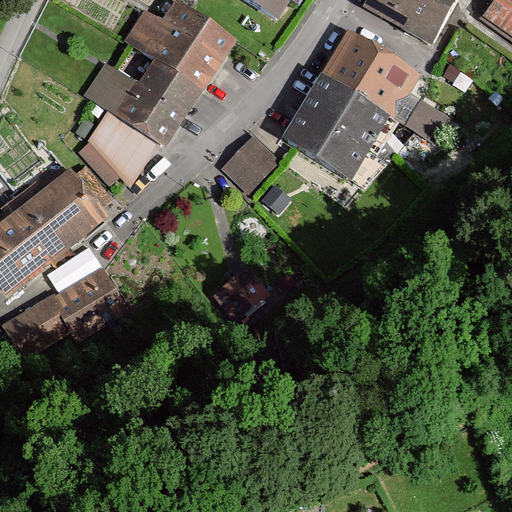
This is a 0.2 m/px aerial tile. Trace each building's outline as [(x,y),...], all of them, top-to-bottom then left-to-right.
[(245,0),(276,19),(288,0),(245,0)] [(451,0),(374,0),(371,9),(434,37),(451,0)] [(511,0),(492,0),(485,13),(511,31),(511,0)] [(203,93),(237,43),(189,9),(172,33),(146,15),(127,41),(155,60),(203,93)] [(347,38),(286,141),(349,178),(411,75),(347,38)] [(84,96),(164,151),(203,93),(155,60),(136,87),(105,66),(84,96)] [(280,160),(252,134),(221,167),(249,193),(280,160)] [(0,293),(6,300),(101,222),(63,177),(0,229),(0,293)] [(129,309),(102,266),(53,297),(74,330),(80,339),(129,309)] [(271,295),(249,266),(213,295),(235,323),(271,295)] [(52,294),(2,325),(24,361),(74,330),(53,297),(52,294)]
